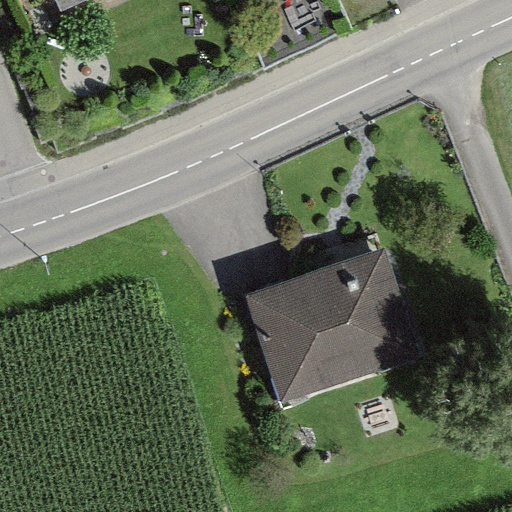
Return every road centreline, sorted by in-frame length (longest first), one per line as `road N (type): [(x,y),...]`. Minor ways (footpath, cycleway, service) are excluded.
road 1 (tertiary): [(35,227),(238,147),(511,18)]
road 2 (track): [(511,227),(443,51)]
